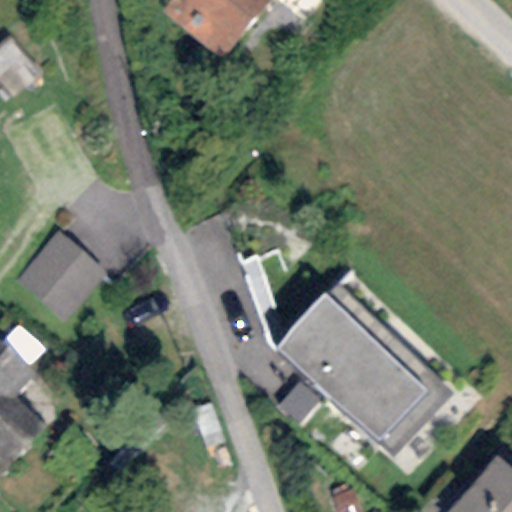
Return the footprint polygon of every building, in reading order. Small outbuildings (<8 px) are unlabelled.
[(272,0),(166,0),(156,13),(217,65),(272,0)] [(103,274),(51,233),(13,281),(65,322),(103,274)] [(426,401),(325,306),(280,354),(382,449),(426,401)] [(47,387),(0,347),(0,496),(45,442),(19,420),(47,387)] [(511,511),(511,478),(495,462),(448,511),(511,511)]
